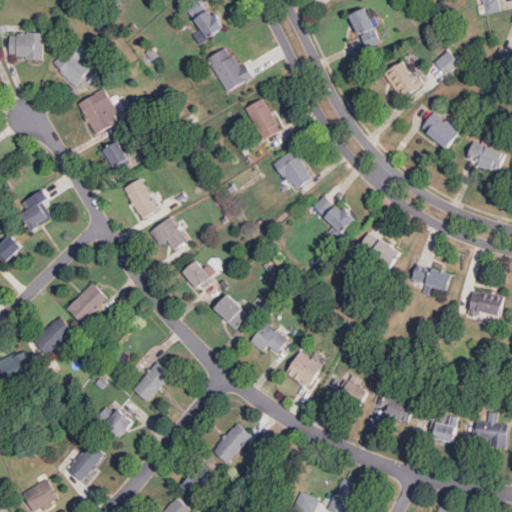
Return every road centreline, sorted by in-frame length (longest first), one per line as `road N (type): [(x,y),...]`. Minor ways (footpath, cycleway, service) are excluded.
road 1 (residential): [(511,229),(427,197),(391,170),(339,106),(284,0),(266,9),(353,162),(417,214),(511,249)]
road 2 (residential): [(27,116),(61,151),(144,286),(228,376),(302,427),(381,464),(511,493)]
road 3 (residential): [(107,511),(228,376)]
road 4 (residential): [(105,225),(0,318)]
